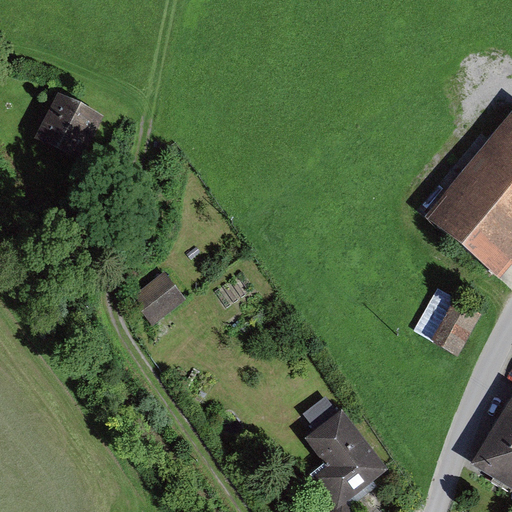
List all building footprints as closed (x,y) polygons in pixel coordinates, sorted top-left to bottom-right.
[(111,123),(63,100),(42,145),(90,167),(111,123)] [(500,286),(511,271),(511,119),(426,224),(500,286)] [(193,302),(167,271),(136,297),(145,308),(133,319),(150,339),(193,302)] [(440,291),(417,332),(458,355),(481,314),(440,291)] [(217,381),(201,372),(189,393),(204,402),(217,381)] [(323,373),(294,392),(305,408),(334,389),(323,373)] [(346,511),(393,475),(346,414),(339,419),(323,398),(301,416),(313,431),(301,440),(326,473),(316,480),(335,504),(324,511),(346,511)] [(511,406),(475,468),(511,490),(511,406)]
